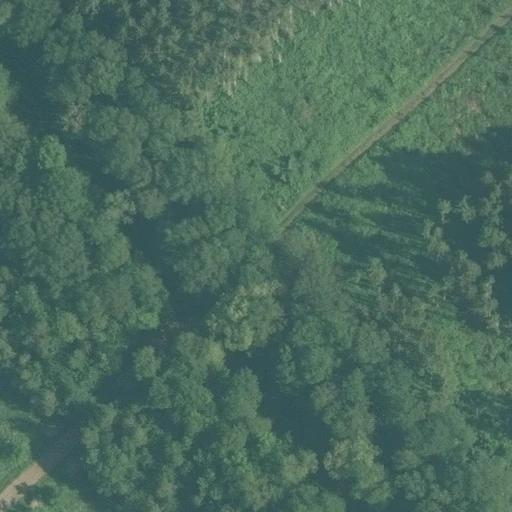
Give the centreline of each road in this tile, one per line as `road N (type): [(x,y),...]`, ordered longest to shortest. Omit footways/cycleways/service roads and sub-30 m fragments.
road 1 (track): [(0,505),(137,361),(511,24)]
road 2 (track): [(366,511),(0,72)]
